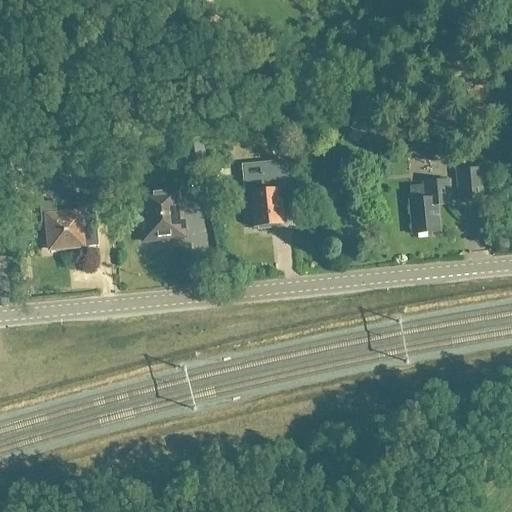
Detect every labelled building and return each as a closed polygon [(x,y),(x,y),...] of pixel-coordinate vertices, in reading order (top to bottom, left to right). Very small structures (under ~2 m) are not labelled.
[(189,0),(193,11),(207,7),(204,0),(189,0)] [(208,10),(195,29),(212,41),(225,22),(208,10)] [(361,104),(370,91),(349,78),(341,90),(361,104)] [(358,118),(350,128),(378,151),(386,140),(358,118)] [(207,167),(205,142),(191,144),(192,168),(207,167)] [(418,143),(413,153),(432,162),(436,151),(418,143)] [(292,162),(270,163),(272,191),(283,190),(294,189),(292,162)] [(270,163),(243,165),(245,193),(254,192),(257,228),(260,228),(260,231),(272,230),(272,227),(286,226),(283,190),(272,191),(270,163)] [(106,186),(107,167),(93,166),(91,185),(106,186)] [(484,201),(481,169),(457,171),(460,203),(484,201)] [(439,232),(436,205),(450,204),(448,180),(424,183),(424,185),(410,187),(411,201),(410,201),(413,235),(439,232)] [(185,237),(180,188),(138,193),(143,242),(185,237)] [(77,200),(79,212),(58,214),(56,201),(40,203),(41,222),(46,221),(49,250),(69,248),(69,250),(86,248),(98,247),(99,247),(94,198),(77,200)]
